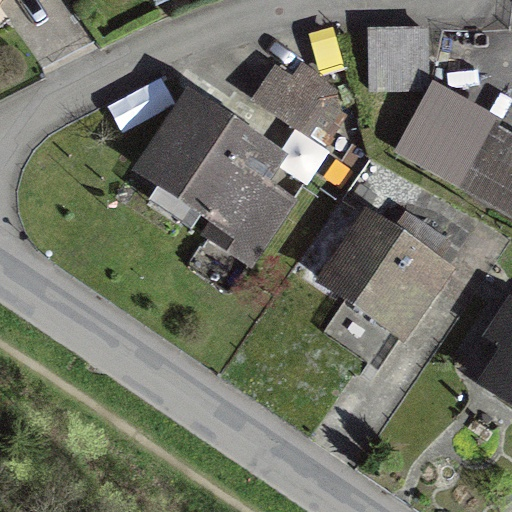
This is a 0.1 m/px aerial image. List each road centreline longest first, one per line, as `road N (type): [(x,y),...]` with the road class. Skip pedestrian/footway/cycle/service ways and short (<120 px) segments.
road 1 (residential): [(0,133),(104,69),(298,3),(511,5)]
road 2 (residential): [(0,273),(358,511)]
